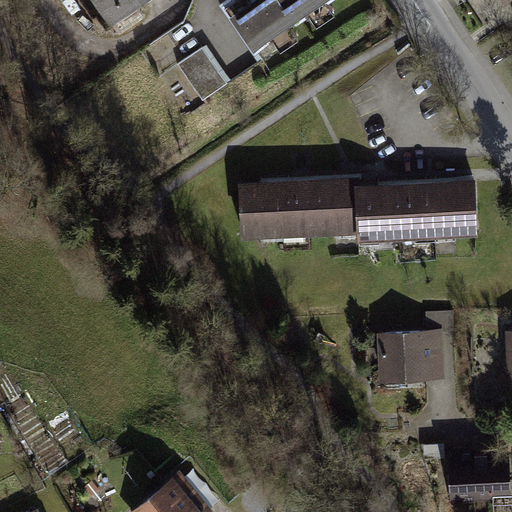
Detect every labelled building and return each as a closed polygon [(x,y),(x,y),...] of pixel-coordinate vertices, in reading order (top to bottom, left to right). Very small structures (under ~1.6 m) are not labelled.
[(95,0),(111,23),(144,0),(95,0)] [(324,0),(224,0),(223,1),(254,48),(275,34),(272,29),(314,0),(323,0),(324,0)] [(178,62),(203,99),(227,83),(203,46),(178,62)] [(357,186),(358,178),(241,183),(243,232),(359,228),(357,186)] [(474,181),(357,186),(359,228),(359,235),(476,230),(474,181)] [(426,310),(427,330),(439,329),(453,329),(452,309),(426,310)] [(425,376),(441,375),(439,329),(427,330),(381,332),(383,372),(425,370),(425,376)] [(443,443),(428,443),(429,455),(443,455),(443,443)] [(509,487),(508,451),(455,454),(457,499),(494,497),(494,487),(509,487)] [(179,473),(132,511),(205,511),(209,509),(179,473)]
